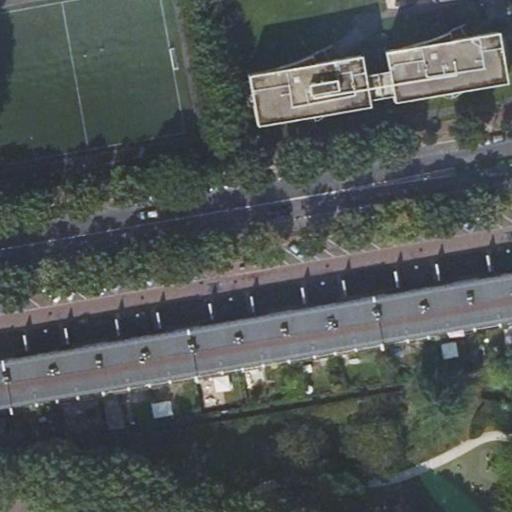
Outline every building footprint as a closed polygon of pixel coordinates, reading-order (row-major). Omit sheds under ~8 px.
[(506,81),(503,63),(498,36),(497,30),(465,36),(460,25),(455,27),(447,31),(437,35),(429,39),(421,42),(414,44),(406,46),(396,48),(384,50),(387,67),(391,92),(393,100),(506,81)] [(498,36),(503,63),(508,62),(504,36),(498,36)] [(368,104),(366,96),(362,71),(359,54),(328,59),(323,48),(312,53),(302,58),(293,61),(288,63),(282,65),(278,66),(272,68),(247,73),(248,79),(252,105),(255,123),(368,104)] [(366,96),(391,92),(387,67),(362,71),(366,96)] [(246,106),(252,105),(248,79),(242,80),(246,106)] [(420,265),(424,285),(494,272),(490,251),(420,265)] [(511,273),(197,327),(185,379),(342,353),(344,344),(346,330),(391,338),(390,345),(511,324),(511,273)] [(248,292),(249,312),(299,309),(298,290),(248,292)] [(185,379),(197,327),(169,332),(157,384),(185,379)] [(94,395),(157,384),(169,332),(106,342),(106,343),(94,395)] [(106,342),(74,348),(62,400),(94,395),(106,343),(106,342)] [(74,348),(25,356),(13,408),(62,400),(74,348)] [(13,408),(25,356),(0,360),(0,410),(7,409),(7,411),(10,410),(10,409),(13,408)]
